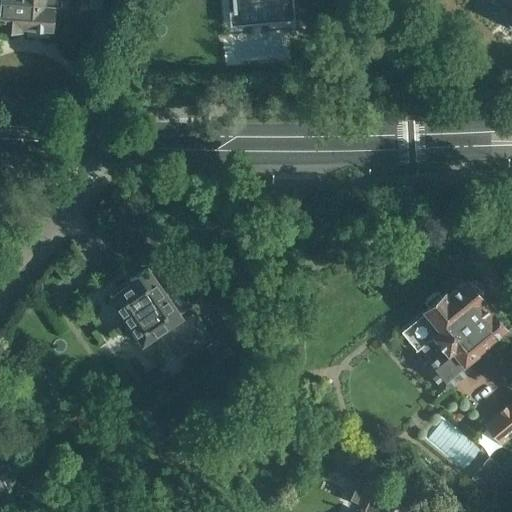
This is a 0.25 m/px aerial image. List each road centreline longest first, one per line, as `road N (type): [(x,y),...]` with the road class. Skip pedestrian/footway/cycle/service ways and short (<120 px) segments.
road 1 (primary): [(511,137),(101,138)]
road 2 (unclassified): [(0,291),(92,175),(101,138)]
